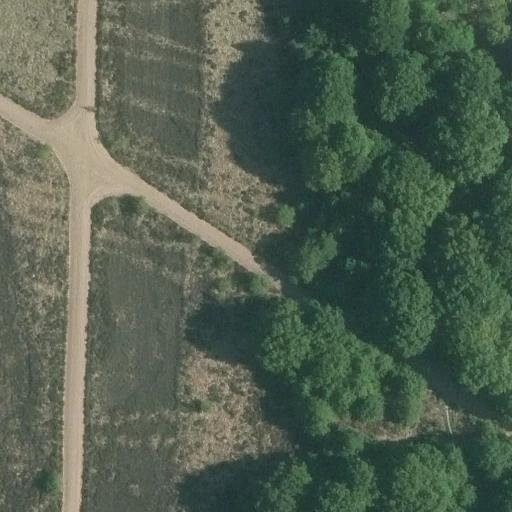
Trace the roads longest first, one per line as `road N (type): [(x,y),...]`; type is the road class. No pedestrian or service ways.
road 1 (track): [(511,428),(82,156),(75,511)]
road 2 (track): [(86,0),(82,156)]
